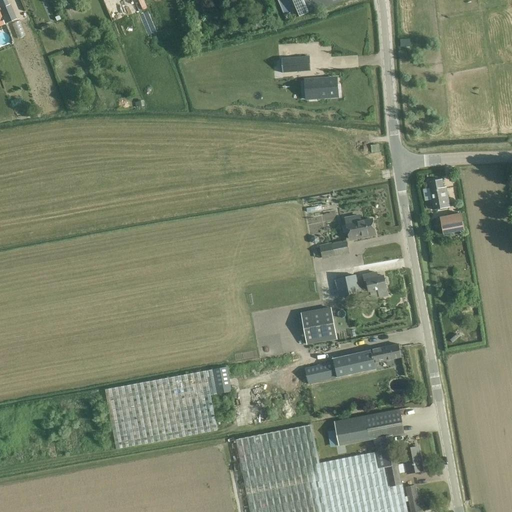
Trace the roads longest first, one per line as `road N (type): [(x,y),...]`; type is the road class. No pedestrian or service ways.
road 1 (unclassified): [(459,511),(398,161)]
road 2 (unclassified): [(398,161),(381,0)]
